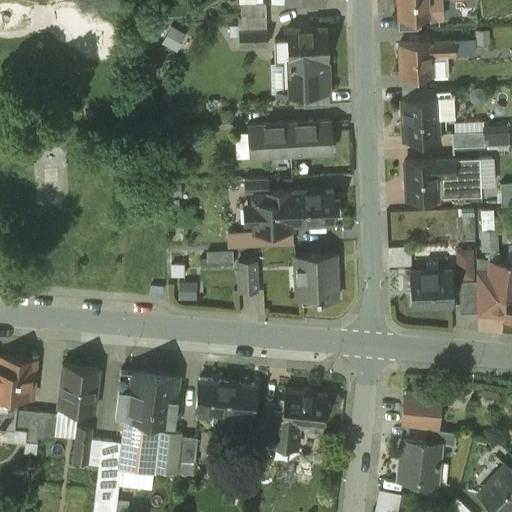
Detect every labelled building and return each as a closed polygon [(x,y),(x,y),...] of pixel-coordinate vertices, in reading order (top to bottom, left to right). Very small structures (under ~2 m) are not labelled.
[(397,0),(399,17),(418,17),(430,16),(431,16),(429,0),(397,0)] [(429,0),(431,16),(430,16),(430,19),(442,18),(441,0),(429,0)] [(266,2),(242,3),(243,15),(267,15),(266,2)] [(243,15),(239,16),(239,29),(267,28),(267,15),(243,15)] [(418,17),(399,17),(399,29),(418,28),(418,17)] [(327,26),(287,27),(287,38),(275,38),(275,56),(288,55),(289,91),(303,91),(328,90),(328,88),(327,59),(328,59),(327,26)] [(267,28),(239,29),(240,45),(268,44),(267,28)] [(431,40),(400,42),(401,76),(433,75),(432,55),(431,41),(431,40)] [(455,40),(431,41),(432,55),(456,54),(455,40)] [(328,90),(303,91),(304,106),(330,105),(329,88),(328,88),(328,90)] [(454,90),(435,90),(436,97),(437,97),(437,108),(454,107),(454,90)] [(436,97),(402,99),(404,137),(438,136),(437,108),(437,97),(436,97)] [(330,119),(289,121),(291,153),(332,151),(330,119)] [(289,121),(248,124),(250,156),(291,153),(289,121)] [(484,131),(452,132),(453,147),(485,145),(484,131)] [(479,156),(404,159),(405,196),(480,193),(479,156)] [(511,180),(500,181),(501,205),(511,204),(511,180)] [(332,187),(291,189),(291,188),(268,189),(269,191),(253,192),(254,230),(293,229),(293,228),(293,223),(334,221),(332,187)] [(486,247),(501,246),(499,205),(483,206),(486,247)] [(293,229),(254,230),(255,244),(293,243),(293,229)] [(210,247),(210,264),(237,263),(237,246),(210,247)] [(331,251),(294,253),(295,264),(299,264),(300,295),(316,294),(316,298),(323,297),(323,294),(336,293),(335,273),(332,273),(331,251)] [(255,258),(239,259),(240,290),(257,289),(255,258)] [(511,261),(491,259),(490,270),(476,269),(477,278),(478,310),(492,312),(504,314),(503,318),(511,318),(511,261)] [(451,267),(411,269),(412,304),(452,303),(451,267)] [(477,278),(458,279),(460,311),(478,310),(477,278)] [(183,281),(184,295),(201,295),(200,280),(183,281)] [(18,357),(0,355),(0,426),(15,428),(17,408),(17,404),(13,403),(14,394),(32,396),(36,359),(33,358),(31,356),(20,355),(18,357)] [(84,361),(79,360),(78,364),(63,362),(57,412),(57,414),(69,416),(70,413),(77,413),(78,409),(94,410),(99,366),(84,365),(84,361)] [(177,375),(131,370),(131,371),(121,370),(116,415),(126,416),(123,440),(120,466),(121,466),(154,470),(159,429),(160,420),(172,421),(177,375)] [(254,383),(200,377),(197,409),(213,411),(232,413),(231,421),(249,423),(254,383)] [(326,391),(285,387),(283,405),(281,421),(281,422),(299,425),(304,425),(305,429),(308,431),(311,433),(314,433),(318,432),(321,427),(326,391)] [(440,395),(406,392),(403,424),(425,427),(436,429),(440,395)] [(283,405),(264,402),(261,434),(267,435),(267,434),(272,435),(273,420),(281,421),(283,405)] [(40,410),(17,408),(15,428),(27,429),(26,441),(37,442),(37,436),(40,410)] [(57,412),(40,410),(37,436),(54,438),(57,414),(57,412)] [(232,413),(213,411),(213,419),(231,421),(232,413)] [(299,425),(281,423),(281,422),(281,421),(273,420),(272,435),(267,434),(267,435),(267,438),(271,438),(271,441),(297,444),(299,425)] [(92,426),(78,425),(73,460),(87,462),(92,426)] [(436,429),(425,427),(424,439),(442,441),(441,443),(454,444),(455,432),(436,429)] [(181,431),(159,429),(154,470),(177,472),(178,460),(181,435),(181,431)] [(197,437),(181,435),(178,460),(194,461),(197,437)] [(123,440),(101,438),(92,511),(115,511),(121,466),(120,466),(123,440)] [(424,439),(401,438),(398,478),(439,481),(441,443),(442,441),(424,439)] [(511,468),(507,464),(482,490),(493,500),(489,504),(497,511),(501,511),(503,510),(504,511),(511,504),(511,468)] [(379,507),(401,510),(404,488),(381,485),(379,507)] [(461,511),(479,511),(462,498),(455,507),(461,511)]
